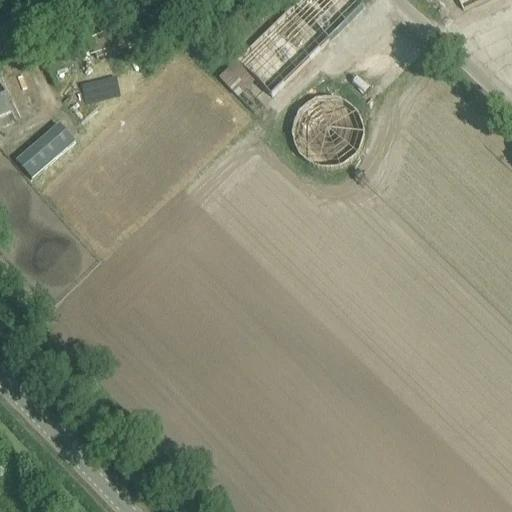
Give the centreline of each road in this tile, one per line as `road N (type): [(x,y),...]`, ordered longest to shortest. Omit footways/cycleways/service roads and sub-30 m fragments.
road 1 (unclassified): [(130,511),(0,374)]
road 2 (unclassified): [(396,0),(511,107)]
